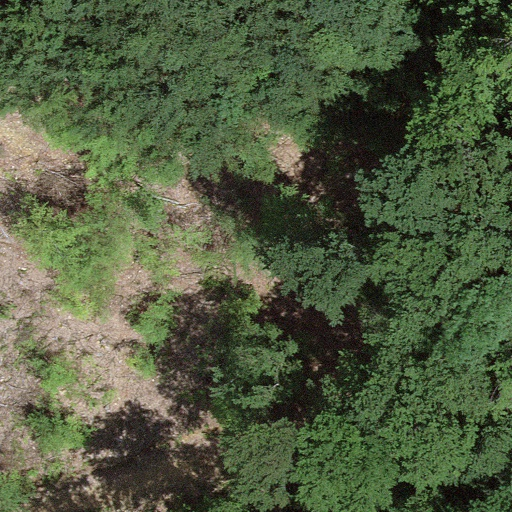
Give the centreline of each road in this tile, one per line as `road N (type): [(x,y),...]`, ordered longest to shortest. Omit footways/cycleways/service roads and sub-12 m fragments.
road 1 (track): [(511,370),(19,511)]
road 2 (track): [(0,107),(124,172)]
